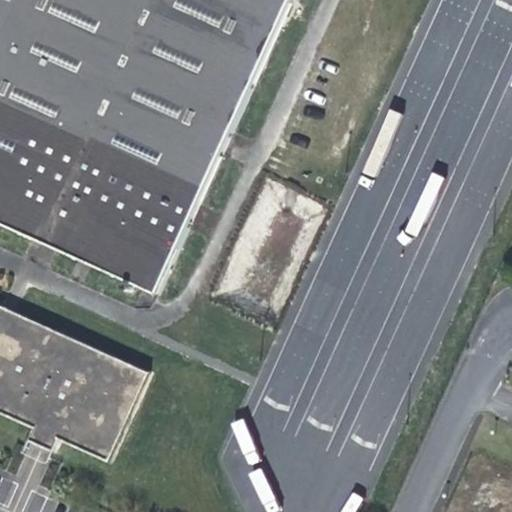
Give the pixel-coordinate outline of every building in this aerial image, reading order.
[(161,299),(242,116),(293,0),(0,0),(0,228),(98,271),(125,283),(161,299)] [(0,411),(52,337),(0,313),(0,411)] [(79,349),(52,337),(0,411),(0,423),(21,433),(79,349)] [(155,383),(79,349),(21,433),(38,441),(67,454),(115,476),(155,383)] [(61,470),(67,454),(38,441),(31,457),(61,470)]
